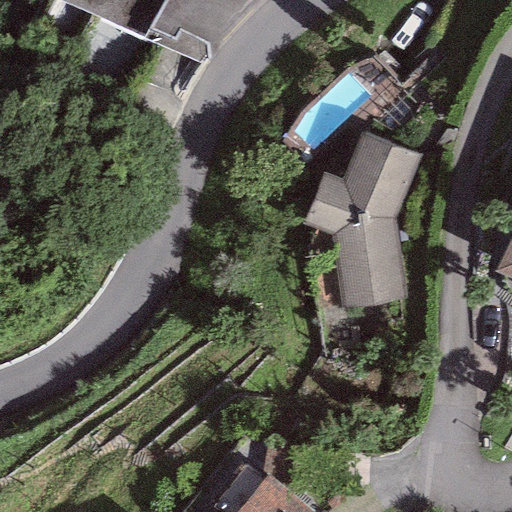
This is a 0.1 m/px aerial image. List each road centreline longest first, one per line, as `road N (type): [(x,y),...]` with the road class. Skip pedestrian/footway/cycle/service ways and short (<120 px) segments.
road 1 (tertiary): [(0,394),(48,374),(113,318),(227,77),(309,0)]
road 2 (residential): [(511,488),(481,493),(465,485),(451,413),(456,248),(472,130),(511,46)]
